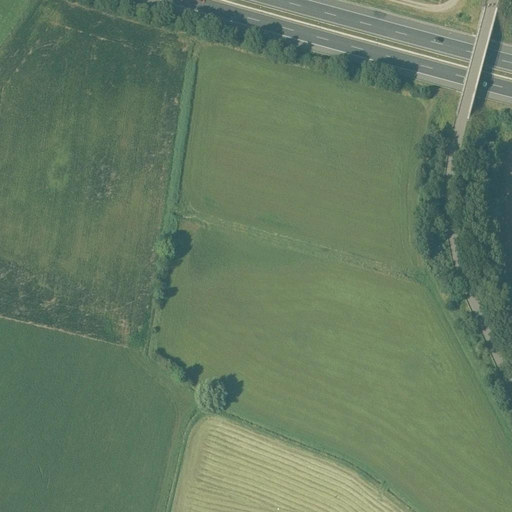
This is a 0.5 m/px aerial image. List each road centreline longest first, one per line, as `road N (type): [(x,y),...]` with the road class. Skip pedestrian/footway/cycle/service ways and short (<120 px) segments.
road 1 (unclassified): [(511,394),(463,280),(449,208),(451,165),(494,0)]
road 2 (motorway): [(176,0),(511,92)]
road 3 (motorway): [(511,66),(265,0)]
